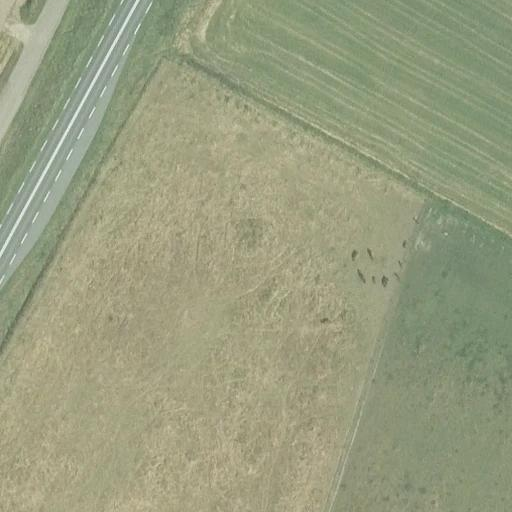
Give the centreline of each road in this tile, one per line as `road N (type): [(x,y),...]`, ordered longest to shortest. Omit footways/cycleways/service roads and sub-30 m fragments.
road 1 (primary): [(0,260),(142,0)]
road 2 (unclassified): [(0,111),(54,0)]
